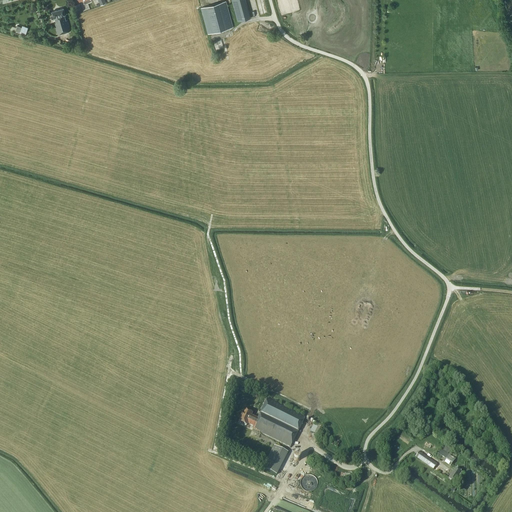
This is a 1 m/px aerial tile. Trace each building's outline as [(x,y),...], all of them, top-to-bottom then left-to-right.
[(251,18),(245,0),(231,0),(238,22),(251,18)] [(233,27),(226,1),(201,8),(208,34),(233,27)] [(74,6),(77,13),(82,11),(79,4),(74,6)] [(65,14),(63,8),(52,11),(53,18),(55,17),(56,23),(54,23),(57,35),(71,31),(67,20),(66,20),(64,15),(65,14)] [(290,448),(305,418),(267,399),(258,419),(251,416),(252,414),(245,410),(239,422),(247,426),(248,424),(254,427),(253,428),(261,432),(261,433),(276,441),(290,448)] [(316,426),(313,425),(310,431),(320,436),(323,429),(320,428),(321,425),(317,423),(316,426)] [(449,455),(448,454),(453,447),(442,440),(441,442),(445,444),(441,450),(436,456),(451,466),(456,459),(449,454),(449,455)] [(277,475),(288,453),(274,446),(263,468),(277,475)] [(416,457),(434,469),(437,465),(419,452),(416,457)] [(462,473),(456,469),(448,479),(454,483),(462,473)]
